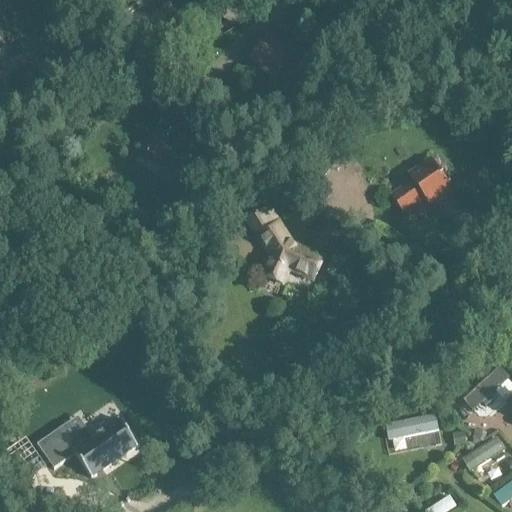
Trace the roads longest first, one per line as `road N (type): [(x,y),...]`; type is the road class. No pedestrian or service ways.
road 1 (unclassified): [(144,511),(511,281)]
road 2 (track): [(239,448),(100,282),(0,199)]
road 3 (track): [(511,96),(396,0)]
